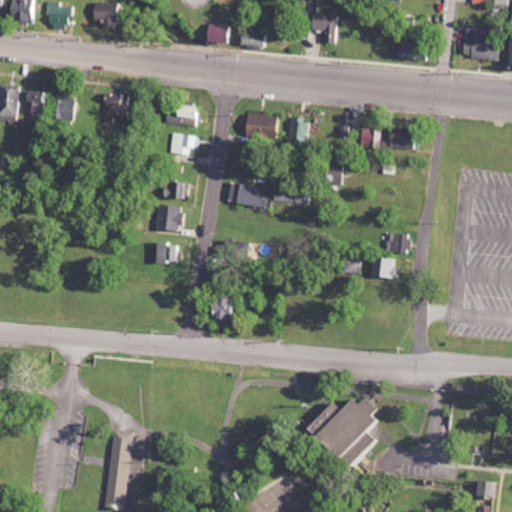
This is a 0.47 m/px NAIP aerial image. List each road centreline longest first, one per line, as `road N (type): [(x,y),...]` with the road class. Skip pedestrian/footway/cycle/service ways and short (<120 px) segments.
road 1 (residential): [(511,92),(0,43)]
road 2 (residential): [(511,368),(0,326)]
road 3 (residential): [(424,362),(455,0)]
road 4 (residential): [(193,345),(234,64)]
